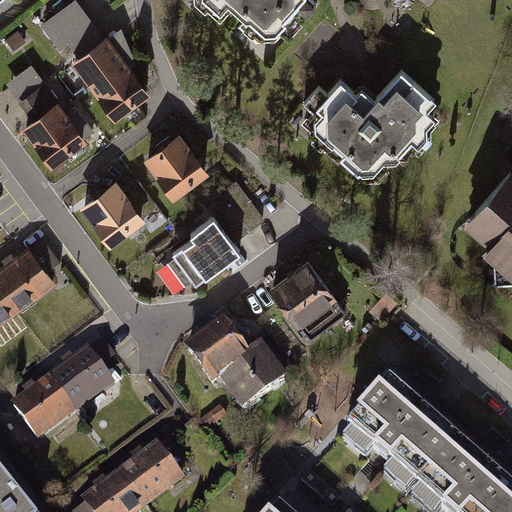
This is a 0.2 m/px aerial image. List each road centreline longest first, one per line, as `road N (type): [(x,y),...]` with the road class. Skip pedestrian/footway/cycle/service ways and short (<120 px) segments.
road 1 (residential): [(0,137),(154,343)]
road 2 (residential): [(404,311),(511,406)]
